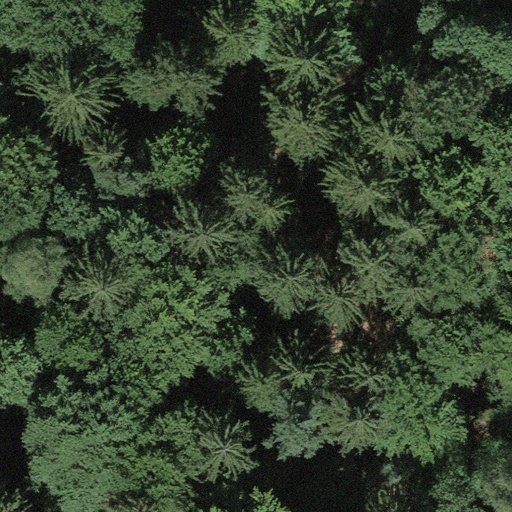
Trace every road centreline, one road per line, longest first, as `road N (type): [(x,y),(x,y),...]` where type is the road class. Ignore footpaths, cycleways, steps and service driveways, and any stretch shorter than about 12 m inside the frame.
road 1 (track): [(511,416),(380,487),(276,511)]
road 2 (track): [(350,0),(511,53)]
